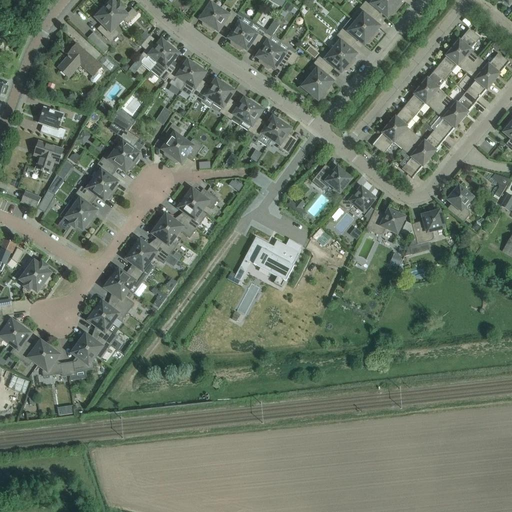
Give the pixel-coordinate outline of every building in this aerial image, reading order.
[(207,29),(220,10),(211,5),(214,0),(213,0),(205,0),(201,7),(206,10),(200,21),(203,23),(202,24),(202,26),(207,29)] [(397,11),(383,0),(374,0),(374,1),(372,0),(367,0),(363,6),(373,15),(377,10),(387,18),(390,15),(391,16),(393,16),(397,11)] [(383,0),(397,11),(401,6),(401,4),(400,3),(402,0),(383,0)] [(106,3),(102,8),(119,25),(124,20),(128,24),(137,15),(133,10),(127,16),(122,11),(124,9),(120,4),(117,7),(112,2),(109,4),(108,3),(106,3)] [(291,13),(294,8),(287,4),(284,8),(291,13)] [(369,19),(373,15),(363,6),(356,14),(360,18),(356,23),(374,39),(378,34),(378,32),(377,31),(379,28),(369,19)] [(119,25),(102,8),(97,13),(97,15),(98,16),(95,19),(104,28),(100,32),(110,42),(118,34),(114,30),(119,25)] [(225,23),(230,26),(237,16),(231,12),(228,16),(220,10),(207,29),(212,32),(214,32),(215,31),(218,33),(225,23)] [(236,48),(251,25),(237,16),(230,26),(235,29),(228,39),(231,42),(230,43),(231,45),(236,48)] [(351,19),(339,34),(351,43),(354,38),(364,46),(366,43),(368,44),(370,44),(374,39),(356,23),(351,19)] [(265,34),(259,31),(251,25),(236,48),(240,51),(242,51),(243,49),(246,52),(253,41),(258,45),(265,34)] [(469,29),(453,49),(473,66),(479,58),(470,51),(480,39),(469,30),(470,30),(469,29)] [(110,49),(94,33),(88,39),(103,55),(110,49)] [(279,44),(265,34),(258,45),(263,48),(256,58),(260,60),(259,62),(259,64),(264,67),(279,44)] [(347,48),(351,43),(339,34),(333,42),(337,46),(332,51),(351,66),(355,61),(355,59),(354,58),(357,55),(347,48)] [(140,47),(145,51),(146,51),(149,47),(155,40),(149,36),(140,47)] [(151,71),(172,46),(167,42),(166,42),(165,44),(161,41),(154,50),(149,47),(146,51),(145,51),(141,56),(144,59),(141,62),(142,64),(150,72),(151,71)] [(293,53),(288,49),(279,44),(264,67),(269,70),(270,70),(271,68),(275,70),(281,60),(286,63),(293,53)] [(70,56),(59,69),(68,78),(75,71),(73,69),(79,63),(93,76),(90,80),(91,82),(92,84),(95,83),(101,77),(96,73),(101,68),(76,46),(69,54),(70,56)] [(172,46),(151,71),(165,83),(168,78),(176,68),(171,64),(178,55),(175,52),(176,51),(176,49),(172,46)] [(319,54),(310,47),(306,52),(315,60),(319,54)] [(473,66),(453,49),(437,69),(447,78),(457,66),(466,74),(473,66)] [(351,66),(332,51),(328,56),(324,53),(317,61),(327,70),(331,66),(341,74),(343,71),(345,72),(347,72),(351,66)] [(299,57),(293,53),(286,63),(292,67),(299,57)] [(488,66),(479,58),(473,66),(493,83),(509,63),(509,62),(508,63),(498,54),(488,66)] [(323,75),(327,70),(317,61),(310,70),(314,73),(309,79),(328,94),(332,89),(332,87),(331,86),(333,83),(323,75)] [(181,91),(198,65),(194,62),(192,62),(191,64),(187,62),(181,72),(176,68),(168,78),(172,81),(169,84),(181,92),(181,91)] [(130,67),(125,64),(121,69),(126,72),(130,67)] [(203,68),(198,65),(181,91),(190,97),(192,94),(197,98),(204,87),(199,84),(206,74),(202,72),(203,70),(203,68)] [(477,102),(493,83),(473,66),(466,74),(475,81),(466,93),(477,102)] [(438,89),(447,78),(437,69),(421,88),(441,104),(447,97),(438,89)] [(300,86),(297,90),(306,96),(308,93),(318,101),(320,98),(322,99),(324,99),(328,94),(309,79),(305,84),(301,81),(297,84),(300,86)] [(210,109),(227,84),(222,81),(220,81),(219,83),(216,80),(209,91),(204,87),(197,98),(202,101),(201,103),(210,109)] [(231,87),(227,84),(210,109),(214,103),(223,109),(220,113),(225,116),(232,106),(227,103),(234,93),(231,90),(232,89),(231,87)] [(58,94),(60,88),(53,86),(51,92),(58,94)] [(441,104),(421,88),(405,107),(415,116),(425,104),(434,112),(441,104)] [(461,121),(477,102),(466,93),(456,104),(447,97),(441,104),(461,121)] [(240,126),(255,103),(250,100),(248,100),(247,101),(244,99),(237,109),(232,106),(225,116),(240,126)] [(260,106),(255,103),(240,126),(248,132),(244,138),(250,142),(261,125),(256,122),(262,111),(259,109),(260,108),(260,106)] [(445,140),(461,121),(441,104),(434,112),(443,120),(434,131),(445,140)] [(406,128),(415,116),(405,107),(389,126),(409,143),(415,135),(406,128)] [(171,113),(164,108),(155,121),(163,126),(171,113)] [(60,129),(60,130),(58,129),(62,115),(44,109),(43,111),(42,110),(40,116),(42,116),(39,124),(43,125),(40,133),(63,141),(66,131),(60,129)] [(116,113),(111,120),(128,131),(133,124),(128,120),(126,123),(120,119),(122,116),(116,113)] [(271,141),(283,122),(279,118),(277,119),(276,120),(272,118),(266,128),(261,125),(250,142),(255,146),(258,142),(266,147),(271,141)] [(288,125),(283,122),(271,141),(279,146),(278,149),(287,155),(295,143),(286,137),(291,130),(287,128),(288,127),(288,125)] [(511,125),(509,122),(504,127),(504,129),(506,130),(503,134),(511,140),(511,142),(509,147),(511,149),(511,125)] [(169,140),(162,151),(165,153),(164,154),(164,156),(170,160),(184,141),(178,137),(181,132),(172,125),(164,137),(169,140)] [(409,143),(389,126),(372,146),(372,147),(373,146),(383,155),(393,143),(402,151),(409,143)] [(124,130),(115,142),(119,146),(115,151),(135,165),(138,160),(138,158),(137,157),(139,154),(136,152),(143,143),(136,138),(124,130)] [(429,160),(445,140),(434,131),(424,143),(415,135),(409,143),(429,160)] [(189,145),(184,141),(170,160),(175,164),(177,164),(178,163),(181,165),(189,154),(194,158),(202,147),(193,140),(189,145)] [(38,143),(35,152),(38,153),(37,157),(36,156),(32,169),(42,172),(42,173),(43,172),(49,174),(53,163),(58,164),(63,151),(38,143)] [(412,180),(429,160),(409,143),(402,151),(411,158),(401,170),(412,179),(411,179),(412,180)] [(135,165),(115,151),(111,157),(106,154),(100,162),(111,171),(115,166),(125,173),(127,170),(129,171),(131,171),(135,165)] [(256,163),(261,154),(256,151),(250,159),(256,163)] [(72,155),(69,159),(75,164),(80,157),(75,154),(74,155),(72,155)] [(100,162),(89,177),(113,195),(117,189),(117,187),(116,186),(118,183),(108,176),(111,171),(100,162)] [(351,180),(337,169),(333,173),(325,166),(312,182),(322,191),(326,190),(329,186),(339,194),(351,180)] [(61,170),(57,175),(63,180),(67,174),(61,170)] [(63,180),(57,175),(53,181),(59,185),(63,180)] [(495,175),(492,179),(498,184),(499,189),(494,196),(499,199),(510,180),(495,175)] [(89,177),(79,192),(90,200),(94,195),(97,197),(104,202),(106,199),(107,200),(109,200),(113,195),(89,177)] [(464,208),(472,199),(459,187),(447,201),(451,204),(447,210),(463,223),(469,216),(469,212),(464,208)] [(375,200),(361,188),(357,193),(352,188),(339,204),(346,210),(350,210),(353,206),(363,214),(375,200)] [(202,198),(192,190),(190,193),(188,192),(186,193),(182,198),(202,212),(206,207),(210,210),(217,201),(206,192),(202,198)] [(48,192),(37,209),(45,214),(55,196),(48,192)] [(72,200),(68,206),(73,209),(92,224),(96,218),(96,216),(94,215),(97,212),(86,205),(90,200),(79,192),(72,200)] [(37,209),(40,200),(26,193),(22,203),(37,209)] [(511,197),(508,195),(501,207),(508,211),(509,210),(511,211),(511,197)] [(196,230),(206,215),(202,212),(182,198),(179,203),(179,205),(180,206),(178,210),(188,217),(184,222),(196,230)] [(301,200),(291,210),(303,221),(313,211),(301,200)] [(92,224),(73,209),(68,206),(61,216),(66,220),(66,219),(71,223),(69,226),(75,230),(77,227),(82,231),(85,228),(86,229),(88,229),(92,224)] [(386,216),(375,211),(366,230),(379,236),(382,235),(385,229),(396,235),(404,218),(388,211),(386,216)] [(424,222),(412,225),(416,238),(418,245),(431,241),(433,238),(431,232),(444,229),(439,212),(422,216),(424,222)] [(181,227),(166,216),(163,219),(162,218),(160,218),(156,223),(176,237),(180,232),(189,239),(196,230),(184,222),(181,227)] [(176,237),(156,223),(152,229),(153,231),(154,232),(152,235),(162,242),(158,247),(169,255),(176,247),(171,243),(176,237)] [(352,231),(359,237),(362,233),(355,227),(352,231)] [(511,257),(511,235),(511,236),(502,251),(511,257)] [(414,238),(405,257),(412,255),(410,247),(418,245),(416,238),(414,238)] [(293,267),(299,254),(277,242),(274,248),(271,247),(270,248),(265,245),(266,244),(256,239),(245,259),(254,264),(253,265),(277,278),(274,284),(281,288),(284,282),(286,282),(294,267),(293,267)] [(366,253),(375,256),(379,241),(370,239),(366,253)] [(2,250),(0,253),(0,262),(6,265),(11,254),(13,255),(16,246),(5,241),(2,250)] [(155,252),(140,241),(137,244),(136,243),(134,244),(130,249),(149,263),(153,257),(163,264),(169,255),(158,247),(155,252)] [(17,264),(23,252),(17,249),(11,261),(17,264)] [(149,263),(130,249),(126,254),(127,256),(128,257),(126,260),(136,268),(132,273),(143,281),(154,266),(149,263)] [(176,253),(172,257),(178,262),(181,257),(176,253)] [(392,267),(397,269),(401,258),(397,255),(392,267)] [(47,268),(42,264),(40,266),(35,262),(30,258),(22,268),(46,286),(50,280),(50,279),(49,277),(51,274),(45,270),(47,268)] [(46,286),(22,268),(15,278),(20,282),(21,282),(26,285),(24,288),(29,292),(31,289),(37,294),(39,290),(41,291),(42,291),(46,286)] [(143,281),(132,273),(129,277),(118,270),(116,273),(115,272),(113,273),(109,278),(128,292),(132,295),(143,281)] [(238,273),(235,278),(241,281),(243,276),(238,273)] [(124,297),(128,292),(109,278),(105,283),(105,285),(107,286),(104,289),(120,300),(116,305),(127,313),(133,304),(124,297)] [(161,297),(162,294),(161,293),(154,288),(152,291),(152,293),(156,295),(157,294),(161,297)] [(164,289),(161,293),(162,294),(166,297),(169,293),(164,289)] [(120,322),(127,313),(116,305),(112,310),(102,303),(100,306),(98,305),(96,305),(92,310),(111,324),(115,319),(120,322)] [(90,319),(88,322),(103,333),(99,338),(110,345),(116,337),(107,330),(111,324),(92,310),(89,316),(89,318),(90,319)] [(3,325),(2,316),(0,316),(0,342),(1,342),(4,338),(10,343),(23,325),(18,322),(16,322),(15,323),(11,321),(6,327),(3,325)] [(131,329),(142,333),(145,324),(134,320),(131,329)] [(23,345),(31,335),(27,333),(28,331),(28,329),(23,325),(10,343),(16,347),(12,351),(21,358),(28,349),(23,345)] [(80,338),(76,343),(95,357),(99,360),(103,354),(110,345),(99,338),(96,343),(86,335),(83,338),(82,337),(80,338)] [(37,367),(52,347),(46,343),(45,343),(44,344),(40,342),(33,352),(28,349),(21,358),(30,364),(31,363),(37,367)] [(95,357),(76,343),(72,348),(72,350),(74,351),(71,355),(78,359),(76,363),(67,364),(69,375),(74,374),(74,372),(93,369),(92,364),(90,363),(95,357)] [(55,363),(60,356),(57,354),(58,353),(57,351),(52,347),(37,367),(42,370),(41,371),(42,376),(61,374),(61,376),(69,375),(67,364),(58,365),(55,363)] [(12,391),(29,398),(34,385),(17,378),(12,391)] [(67,412),(68,419),(76,418),(75,410),(67,412)]
